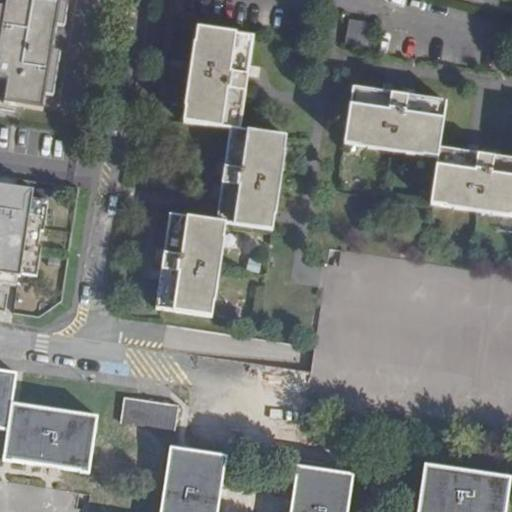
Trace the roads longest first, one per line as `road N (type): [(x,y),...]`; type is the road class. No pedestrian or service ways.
road 1 (residential): [(0,341),(89,354),(148,0)]
road 2 (residential): [(331,4),(483,34)]
